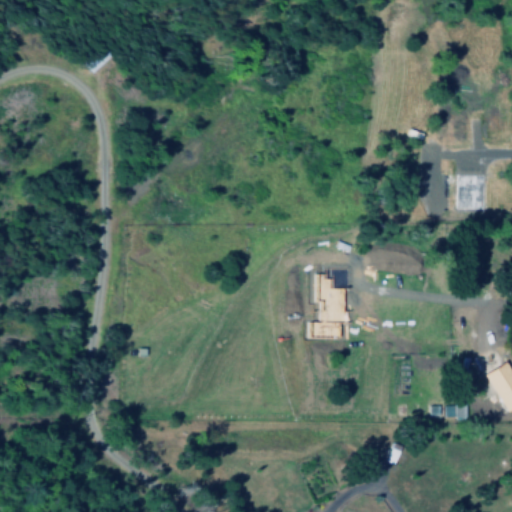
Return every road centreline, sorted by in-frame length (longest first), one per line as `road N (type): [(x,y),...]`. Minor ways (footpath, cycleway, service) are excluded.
road 1 (residential): [(81,398),(96,255),(92,116),(82,95),(46,69),(0,75)]
road 2 (residential): [(172,511),(94,444),(81,398)]
